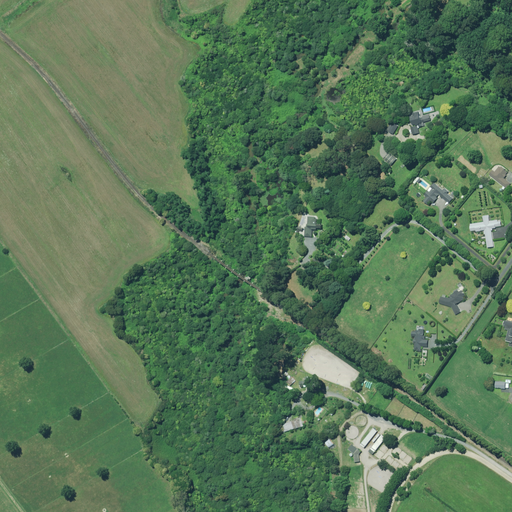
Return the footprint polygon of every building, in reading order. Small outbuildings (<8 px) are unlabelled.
[(419,111),(417,112),(414,112),(415,116),(411,117),(414,127),(411,127),(413,135),(420,133),(418,128),(425,126),(424,123),(431,121),(430,114),(420,116),(419,111)] [(399,126),(393,122),(392,123),(388,130),(394,134),(399,126)] [(397,159),(390,153),(385,160),(392,166),(397,159)] [(508,173),(500,166),(495,172),(494,171),(490,175),(503,187),(502,189),(504,190),(506,188),(507,189),(511,184),(505,178),(507,176),(506,175),(508,173)] [(443,190),(435,183),(431,187),(434,190),(431,193),(428,191),(425,195),(427,197),(424,201),(428,205),(431,201),(434,203),(438,199),(437,198),(440,195),(449,204),(453,199),(447,193),(449,192),(445,188),(443,190)] [(484,222),(471,224),(471,226),(470,226),(471,232),(476,231),(476,232),(484,230),(485,235),(486,235),(488,248),(493,247),(492,242),(493,242),(492,231),(493,230),(493,229),(497,228),(496,227),(499,227),(498,220),(491,221),(490,216),(483,217),(484,222)] [(317,217),(309,217),(308,227),(306,227),(305,236),(312,237),(313,230),(321,230),(321,225),(316,224),(317,217)] [(459,293),(459,291),(452,295),(453,296),(449,298),(442,297),(440,304),(452,307),(456,315),(462,313),(457,305),(466,300),(463,296),(465,295),(463,291),(459,293)] [(424,340),(425,327),(421,326),(421,329),(416,329),(416,332),(412,332),(412,337),(415,337),(415,351),(421,352),(422,347),(428,347),(428,340),(424,340)] [(305,378),(306,380),(300,382),(302,388),(309,386),(309,384),(313,383),(312,379),(310,380),(309,377),(305,378)] [(305,427),(302,419),(293,422),(285,425),(287,432),(305,427)] [(378,432),(374,429),(361,445),(365,448),(378,432)] [(386,438),(382,435),(370,452),(373,455),(386,438)] [(358,449),(353,445),(349,450),(356,455),(355,456),(355,462),(360,462),(360,455),(362,451),(358,449)]
